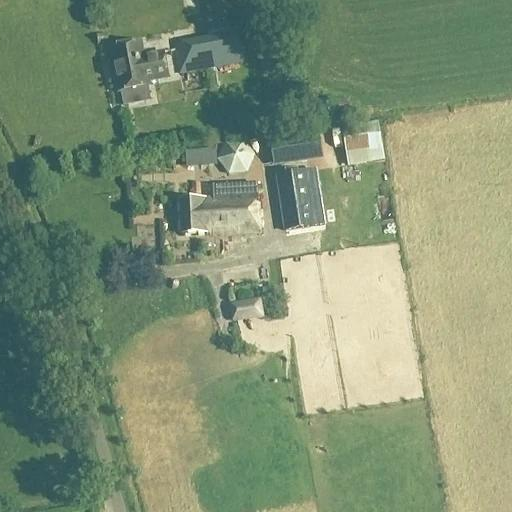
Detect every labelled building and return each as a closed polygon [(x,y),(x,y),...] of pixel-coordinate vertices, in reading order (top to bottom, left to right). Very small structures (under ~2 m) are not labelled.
[(107,35),(95,36),(96,46),(108,44),(107,35)] [(174,48),(178,75),(241,66),(237,39),(174,48)] [(110,62),(107,65),(108,74),(112,75),(114,93),(144,88),(144,84),(164,81),(160,56),(146,58),(146,60),(140,61),(138,45),(108,49),(110,62)] [(120,105),(146,101),(144,88),(118,92),(120,105)] [(347,119),(344,101),(322,104),(324,122),(347,119)] [(370,165),(369,159),(382,157),(377,123),(341,130),(347,168),(370,165)] [(272,170),(322,160),(316,130),(266,140),(272,170)] [(246,175),(254,157),(242,143),(222,146),(216,163),(228,177),(246,175)] [(313,168),(273,176),(283,229),(322,222),(313,168)] [(211,188),(212,200),(178,202),(179,236),(204,235),(205,238),(257,236),(255,197),(255,185),(211,188)] [(242,282),(269,279),(268,261),(240,264),(242,282)] [(231,323),(262,318),(260,301),(229,306),(231,323)]
